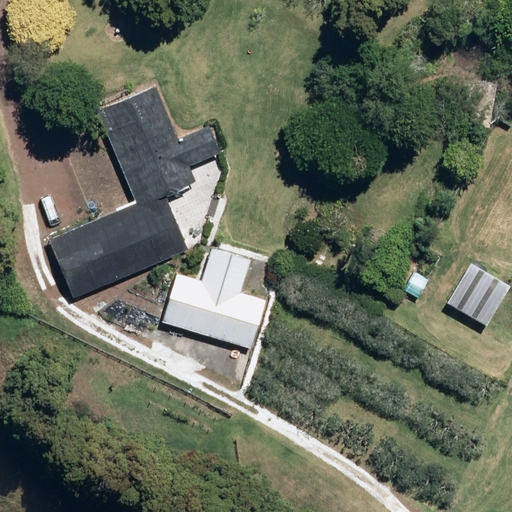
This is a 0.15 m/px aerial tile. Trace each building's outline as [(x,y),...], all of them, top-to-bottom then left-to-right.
[(459,82),(464,128),(490,126),(494,79),(459,82)] [(424,119),(437,127),(456,91),(442,83),(424,119)] [(47,239),(71,298),(187,249),(164,194),(194,182),(186,164),(216,152),(206,127),(176,139),(155,87),(96,111),(135,202),(47,239)] [(452,232),(437,223),(421,249),(437,258),(452,232)] [(355,253),(364,260),(380,239),(371,232),(355,253)] [(159,321),(249,347),(263,299),(240,293),(249,258),(209,247),(199,280),(173,273),(159,321)]
